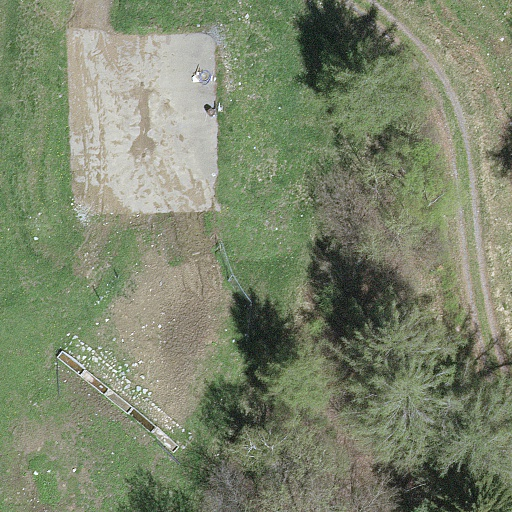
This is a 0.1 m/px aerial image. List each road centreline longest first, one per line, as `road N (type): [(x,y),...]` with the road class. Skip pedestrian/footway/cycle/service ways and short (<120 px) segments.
road 1 (track): [(511,461),(465,277),(443,119),(416,72),(334,0)]
road 2 (track): [(94,0),(82,42),(90,188)]
